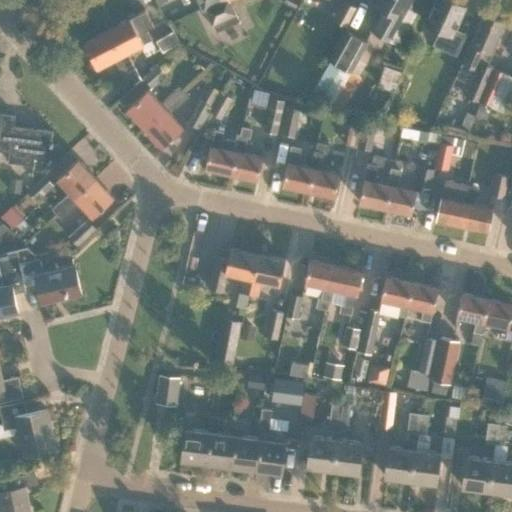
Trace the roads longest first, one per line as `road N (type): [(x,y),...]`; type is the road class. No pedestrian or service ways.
road 1 (residential): [(511,266),(157,185)]
road 2 (residential): [(81,483),(157,185)]
road 3 (residential): [(157,185),(0,0)]
road 4 (residential): [(289,511),(81,483)]
